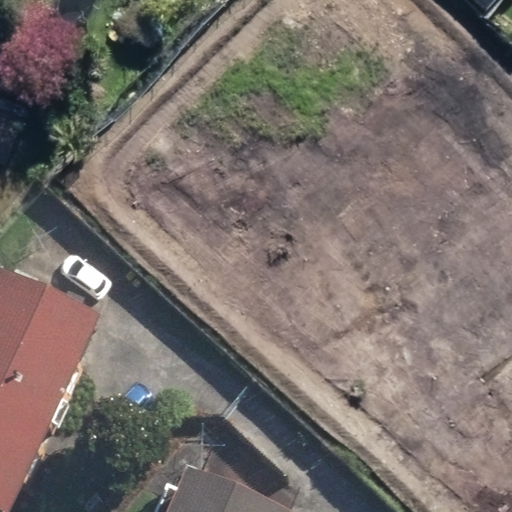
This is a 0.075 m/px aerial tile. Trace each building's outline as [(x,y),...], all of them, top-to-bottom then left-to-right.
[(139,0),(122,15),(150,47),(169,28),(144,0),(139,0)] [(384,318),(331,200),(275,226),(328,343),(384,318)] [(0,511),(14,511),(106,324),(1,273),(0,275),(0,511)] [(511,425),(511,347),(476,371),(511,425)] [(266,511),(172,470),(153,511),(266,511)]
